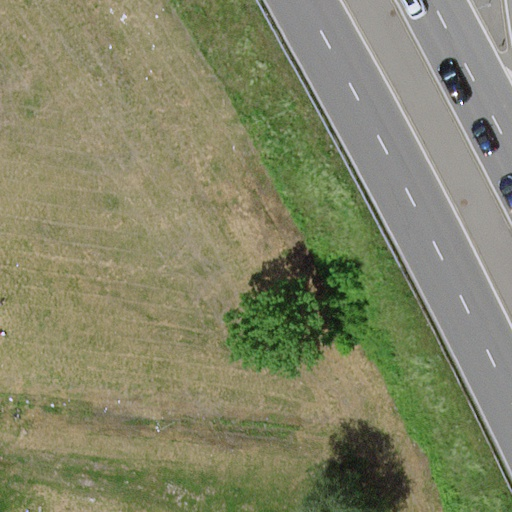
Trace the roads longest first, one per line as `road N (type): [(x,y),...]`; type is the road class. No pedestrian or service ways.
road 1 (primary): [(304,0),(511,398)]
road 2 (primary): [(511,157),(430,0)]
